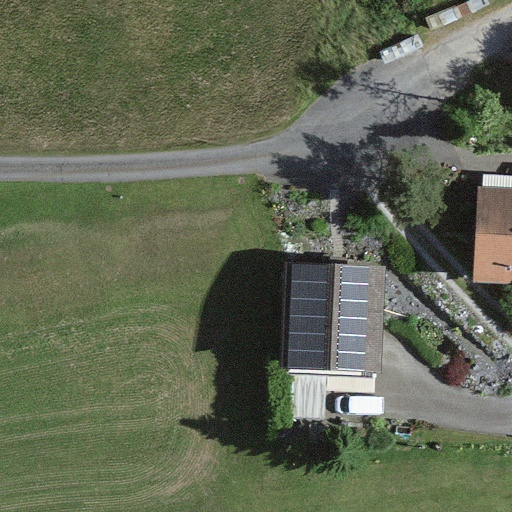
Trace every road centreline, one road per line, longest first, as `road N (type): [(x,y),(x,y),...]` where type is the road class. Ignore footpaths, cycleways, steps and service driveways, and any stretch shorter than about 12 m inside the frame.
road 1 (residential): [(0,170),(311,162)]
road 2 (track): [(311,162),(374,187),(511,324)]
road 3 (track): [(311,162),(352,105),(511,23)]
road 4 (track): [(397,361),(423,393),(457,411),(511,414)]
